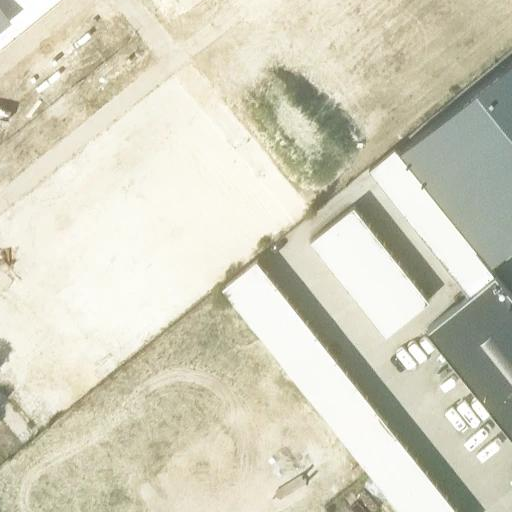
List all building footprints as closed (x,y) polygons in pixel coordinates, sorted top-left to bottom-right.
[(0,0),(0,45),(22,27),(0,0)] [(25,0),(0,0),(22,27),(37,14),(25,0)] [(51,0),(25,0),(37,14),(53,2),(51,0)] [(355,0),(344,0),(333,10),(359,40),(377,25),(355,0)] [(387,0),(355,0),(377,25),(395,10),(387,0)] [(387,0),(395,10),(406,0),(387,0)] [(418,0),(406,0),(395,10),(421,40),(439,25),(418,0)] [(449,0),(418,0),(439,25),(458,9),(449,0)] [(449,0),(458,9),(469,0),(449,0)] [(333,10),(315,25),(340,56),(359,40),(333,10)] [(395,10),(377,25),(403,56),(421,40),(395,10)] [(315,25),(296,41),(322,71),(340,56),(315,25)] [(377,25),(359,40),(384,71),(403,56),(377,25)] [(359,40),(340,56),(366,87),(384,71),(359,40)] [(296,41),(265,66),(291,97),(322,71),(296,41)] [(340,56),(322,71),(347,102),(366,87),(340,56)] [(511,244),(511,57),(402,145),(493,259),(511,244)] [(322,71),(291,97),(317,128),(347,102),(322,71)] [(116,139),(53,192),(169,331),(223,286),(233,278),(257,258),(296,225),(179,86),(116,139)] [(377,178),(403,157),(395,147),(369,168),(377,178)] [(403,157),(377,178),(385,187),(411,167),(403,157)] [(411,167),(385,187),(392,197),(418,176),(411,167)] [(418,176),(392,197),(400,206),(426,185),(418,176)] [(426,185),(400,206),(407,216),(433,195),(426,185)] [(0,236),(0,253),(29,289),(0,313),(0,377),(47,434),(169,331),(53,192),(0,236)] [(433,195),(407,216),(415,225),(441,204),(433,195)] [(441,204),(415,225),(422,234),(448,214),(441,204)] [(340,232),(362,214),(354,205),(332,222),(340,232)] [(362,214),(340,232),(348,241),(370,224),(362,214)] [(448,214),(422,234),(430,244),(456,223),(448,214)] [(318,250),(340,232),(332,222),(310,240),(318,250)] [(456,223),(430,244),(437,253),(463,232),(456,223)] [(370,224),(348,241),(355,251),(377,233),(370,224)] [(325,259),(348,241),(340,232),(318,250),(325,259)] [(463,232),(437,253),(445,262),(471,242),(463,232)] [(377,233),(355,251),(363,260),(385,243),(377,233)] [(333,268),(355,251),(348,241),(325,259),(333,268)] [(471,242),(445,262),(452,272),(477,252),(476,250),(477,249),(471,242)] [(385,243),(363,260),(370,270),(392,252),(385,243)] [(340,278),(363,260),(355,251),(333,268),(340,278)] [(392,252),(370,270),(377,279),(400,261),(392,252)] [(477,252),(452,272),(460,281),(484,262),(477,252)] [(233,299),(268,272),(257,258),(233,278),(223,286),(233,299)] [(348,287),(370,270),(363,260),(340,278),(348,287)] [(400,261),(377,279),(385,288),(407,271),(400,261)] [(470,294),(494,274),(484,262),(460,281),(470,294)] [(355,297),(377,279),(370,270),(348,287),(355,297)] [(407,271),(385,288),(392,298),(414,280),(407,271)] [(268,272),(233,299),(243,311),(278,284),(268,272)] [(470,294),(427,327),(511,433),(511,291),(496,272),(495,274),(494,274),(470,294)] [(363,306),(385,288),(377,279),(355,297),(363,306)] [(414,280),(392,298),(400,307),(422,290),(414,280)] [(278,284),(243,311),(253,324),(288,297),(278,284)] [(370,315),(392,298),(385,288),(363,306),(370,315)] [(422,290),(400,307),(408,317),(430,299),(422,290)] [(288,297),(253,324),(263,337),(297,309),(288,297)] [(378,325),(400,307),(392,298),(370,315),(378,325)] [(400,307),(378,325),(386,335),(408,317),(400,307)] [(307,322),(297,309),(263,337),(273,349),(307,322)] [(317,334),(307,322),(273,349),(283,362),(317,334)] [(327,347),(317,334),(283,362),(293,374),(327,347)] [(337,359),(327,347),(293,374),(303,387),(337,359)] [(347,372),(337,359),(303,387),(313,399),(347,372)] [(357,384),(347,372),(313,399),(323,412),(357,384)] [(367,397),(357,384),(323,412),(333,424),(367,397)] [(377,409),(367,397),(333,424),(343,437),(377,409)] [(387,422),(377,409),(343,437),(353,449),(387,422)] [(397,434),(387,422),(353,449),(363,462),(397,434)] [(407,447),(397,434),(363,462),(373,474),(407,447)] [(417,459),(407,447),(373,474),(383,487),(417,459)] [(427,472),(417,459),(383,487),(393,499),(427,472)] [(437,484),(427,472),(393,499),(403,511),(437,484)] [(427,511),(447,497),(437,484),(403,511),(427,511)] [(453,511),(457,509),(447,497),(427,511),(453,511)]
